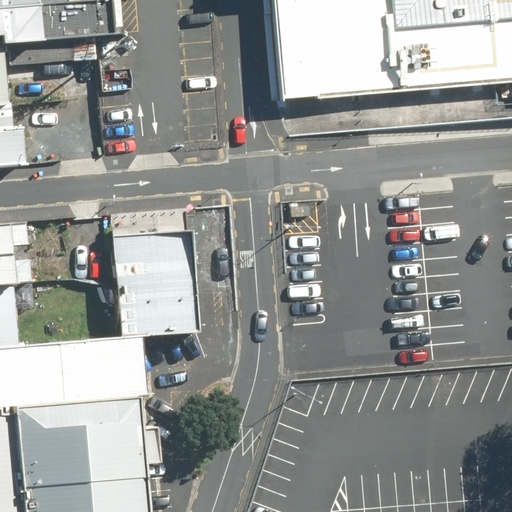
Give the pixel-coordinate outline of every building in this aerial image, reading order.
[(0,0),(0,8),(31,6),(30,0),(0,0)] [(511,0),(272,0),(282,99),(351,93),(445,84),(511,78),(511,0)] [(0,8),(0,42),(34,40),(31,6),(0,8)] [(1,104),(0,104),(0,164),(21,163),(16,103),(1,104)] [(116,335),(136,334),(196,329),(188,230),(108,235),(116,335)] [(0,283),(0,344),(11,344),(5,283),(0,283)] [(11,344),(0,344),(0,405),(130,394),(141,392),(136,334),(116,335),(11,344)] [(0,511),(139,511),(130,394),(0,405),(0,511)]
